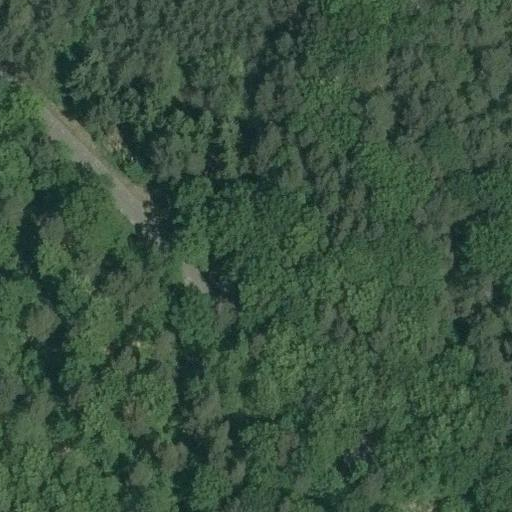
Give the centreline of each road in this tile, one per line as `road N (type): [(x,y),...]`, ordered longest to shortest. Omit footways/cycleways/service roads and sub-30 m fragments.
road 1 (tertiary): [(0,71),(129,197),(254,339),(367,511)]
road 2 (track): [(0,436),(130,511)]
